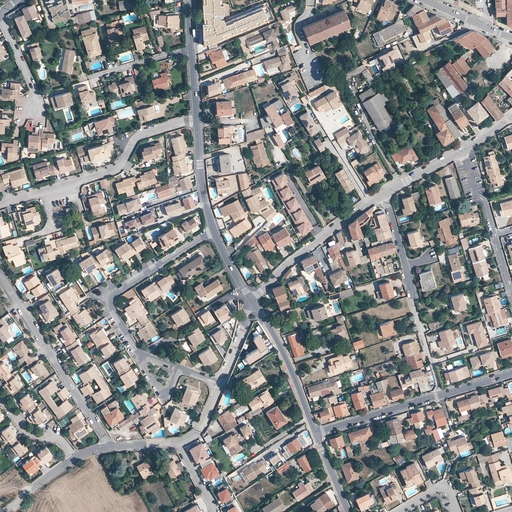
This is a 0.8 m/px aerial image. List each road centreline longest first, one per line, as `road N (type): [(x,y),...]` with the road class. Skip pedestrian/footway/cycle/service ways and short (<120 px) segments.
road 1 (residential): [(0,277),(105,447)]
road 2 (residential): [(214,229),(112,296),(138,353)]
road 3 (residential): [(383,192),(300,252),(251,301)]
road 4 (residential): [(511,292),(461,151)]
road 5 (residential): [(197,117),(135,136),(117,168),(73,181)]
road 6 (residential): [(251,301),(281,348),(315,433)]
road 7 (unknown): [(327,232),(259,106)]
road 8 (residential): [(405,265),(442,395)]
road 9 (residential): [(315,433),(442,395)]
